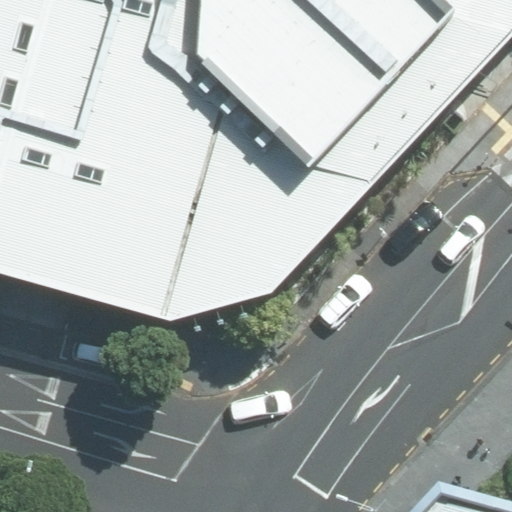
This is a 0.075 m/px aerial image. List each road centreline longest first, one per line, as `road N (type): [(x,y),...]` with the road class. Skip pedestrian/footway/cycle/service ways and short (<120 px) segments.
road 1 (secondary): [(511,244),(362,410),(286,510)]
road 2 (secondary): [(286,510),(0,428)]
